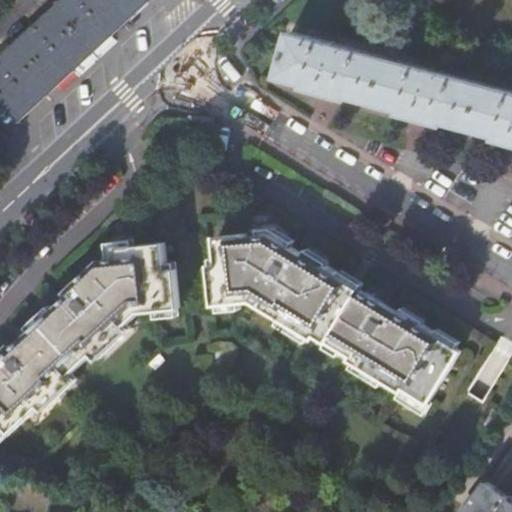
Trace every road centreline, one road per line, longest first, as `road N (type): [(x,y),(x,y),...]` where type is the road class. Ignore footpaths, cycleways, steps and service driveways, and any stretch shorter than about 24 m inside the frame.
road 1 (residential): [(511,277),(226,103),(176,49)]
road 2 (secondary): [(0,215),(176,49)]
